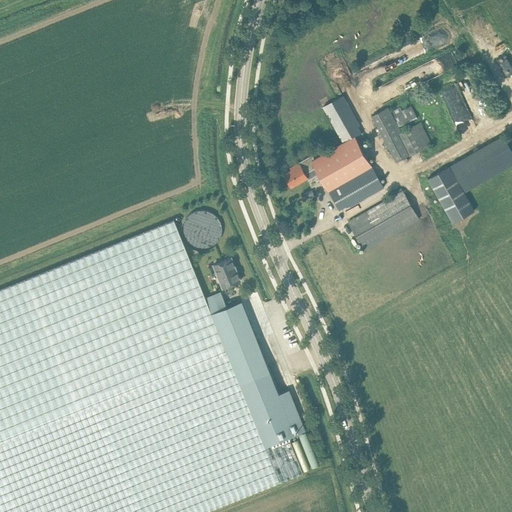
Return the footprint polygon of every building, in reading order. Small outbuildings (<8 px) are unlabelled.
[(343,95),(323,106),(344,143),(356,136),(362,133),(358,126),(360,125),(343,95)] [(485,101),(475,106),(482,119),(492,114),(485,101)] [(388,107),(372,116),(396,162),(431,144),(420,123),(402,132),(400,127),(417,118),(411,106),(402,111),(400,107),(391,112),(388,107)] [(511,150),(503,135),(450,165),(465,192),(511,165),(511,150)] [(358,137),(315,161),(318,167),(331,191),(372,168),(375,166),(358,137)] [(315,161),(312,155),(290,168),(291,170),(284,174),(291,187),(308,178),(306,173),(318,167),(315,161)] [(475,210),(450,166),(428,179),(453,223),(475,210)] [(372,168),(331,191),(342,210),(348,207),(350,209),(384,189),(372,168)] [(396,195),(357,217),(348,222),(365,250),(373,245),(419,219),(402,189),(395,193),(396,195)] [(174,220),(0,289),(0,511),(205,511),(303,473),(289,437),(305,431),(289,390),(279,394),(242,301),(226,308),(223,299),(208,306),(174,220)] [(231,258),(214,265),(223,288),(241,281),(231,258)]
